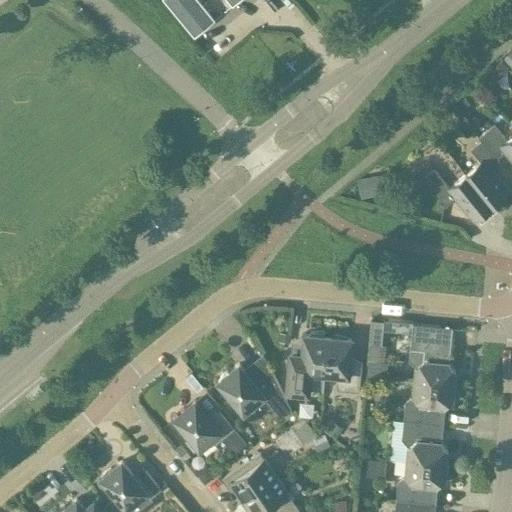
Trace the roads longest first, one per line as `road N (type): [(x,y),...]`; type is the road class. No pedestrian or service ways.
road 1 (residential): [(108,400),(133,370),(240,290),(511,309)]
road 2 (unclassified): [(248,145),(92,0)]
road 3 (tertiary): [(0,371),(143,254)]
road 4 (tertiary): [(143,254),(190,238),(274,169)]
road 5 (tertiary): [(248,145),(170,212),(143,254)]
road 6 (residential): [(201,511),(181,477),(108,400)]
road 7 (residential): [(0,493),(108,400)]
road 8 (tertiary): [(347,83),(452,0)]
road 9 (residential): [(501,511),(511,388)]
